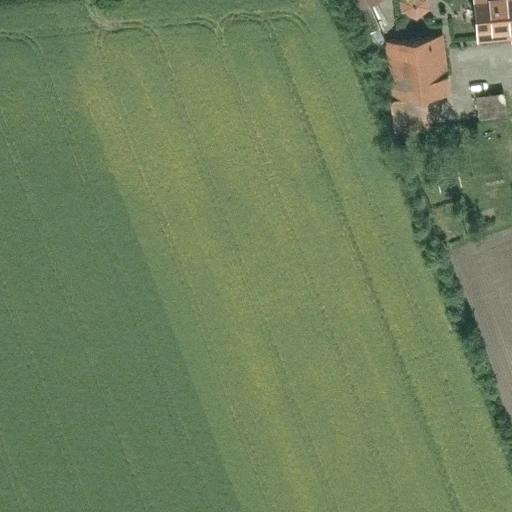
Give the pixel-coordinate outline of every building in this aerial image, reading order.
[(345,0),(363,44),(382,42),(366,3),(373,0),(345,0)] [(399,0),(398,1),(399,13),(411,19),(427,10),(425,0),(399,0)] [(511,0),(469,0),(473,42),(511,38),(511,0)] [(439,39),(383,45),(391,130),(425,126),(422,94),(444,92),(439,39)] [(473,98),(475,121),(504,118),(502,95),(473,98)]
